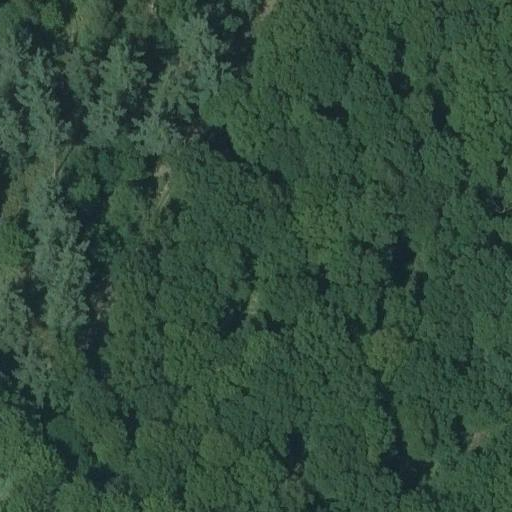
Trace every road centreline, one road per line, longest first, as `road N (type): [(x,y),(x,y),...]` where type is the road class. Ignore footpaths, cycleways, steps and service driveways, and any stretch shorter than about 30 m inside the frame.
road 1 (track): [(298,0),(198,148),(17,475)]
road 2 (track): [(254,58),(511,176)]
